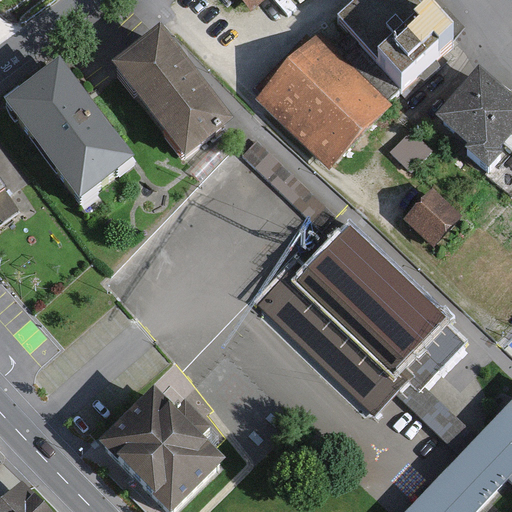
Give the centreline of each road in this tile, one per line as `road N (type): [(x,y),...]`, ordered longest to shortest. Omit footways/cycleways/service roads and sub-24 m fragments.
road 1 (unknown): [(218,87),(328,0)]
road 2 (primary): [(0,411),(97,511)]
